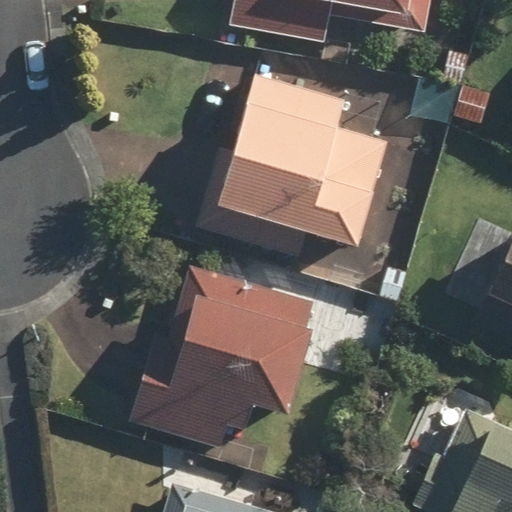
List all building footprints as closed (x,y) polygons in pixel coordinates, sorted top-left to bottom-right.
[(318,47),(321,17),(400,34),(403,3),(440,6),(440,0),(218,0),(214,37),(318,47)] [(237,63),(181,233),(289,269),(298,240),(345,255),(382,143),(336,128),(345,99),(237,63)] [(511,354),(511,240),(506,238),(466,335),(511,354)] [(143,344),(123,425),(122,430),(213,452),(218,430),(232,434),(237,416),(274,425),(304,304),(173,272),(155,346),(143,344)] [(511,511),(511,443),(473,427),(436,511),(511,511)] [(152,511),(298,511),(302,503),(172,457),(152,511)]
